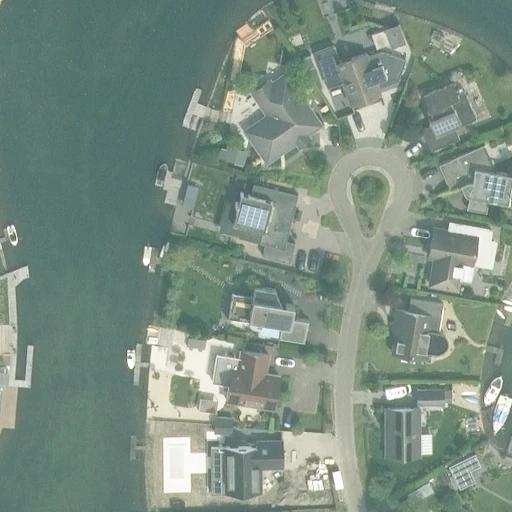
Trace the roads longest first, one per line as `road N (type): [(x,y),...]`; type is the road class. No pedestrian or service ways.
road 1 (residential): [(364,511),(346,381),(362,264)]
road 2 (residential): [(362,264),(386,238),(401,202),(399,181),(391,163),(355,160),(342,169),(338,200)]
